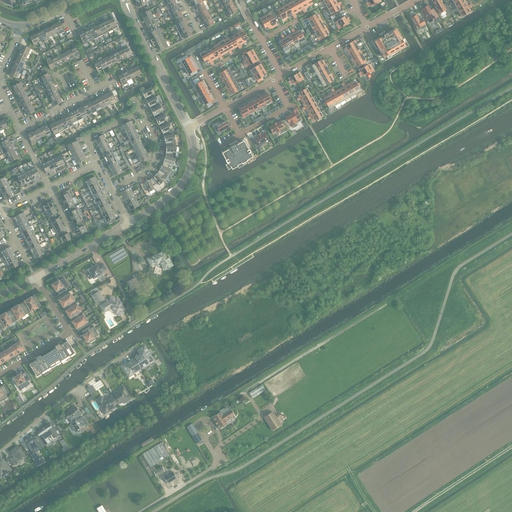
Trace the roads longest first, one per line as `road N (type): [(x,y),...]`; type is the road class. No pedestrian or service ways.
road 1 (residential): [(0,452),(132,350)]
road 2 (residential): [(0,375),(69,333),(36,277)]
road 3 (tertiary): [(188,127),(125,0)]
road 4 (tertiary): [(129,223),(161,205),(190,171),(188,127)]
